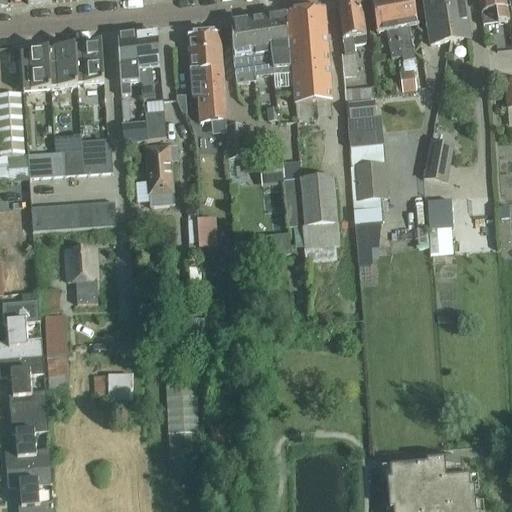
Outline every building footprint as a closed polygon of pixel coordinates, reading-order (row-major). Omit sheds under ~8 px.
[(403,60),(392,0),(379,0),(371,2),(375,21),(377,35),(387,33),(392,62),(403,60)] [(412,0),(392,0),(403,60),(414,58),(409,29),(418,27),(415,13),(412,0)] [(448,5),(447,0),(422,0),(430,47),(450,44),(444,5),(448,5)] [(464,0),(447,0),(448,5),(444,5),(450,44),(471,40),(464,0)] [(481,0),(485,27),(498,25),(509,24),(505,0),(481,0)] [(361,4),(337,8),(344,58),(341,58),(343,79),(357,78),(355,56),(354,47),(365,46),(364,37),(366,37),(361,4)] [(324,11),(289,15),(296,107),(332,104),(324,11)] [(287,16),(269,19),(273,73),(291,71),(287,16)] [(269,19),(250,22),(254,60),(252,60),(254,76),(273,73),(269,19)] [(254,60),(250,22),(231,25),(236,87),(255,85),(254,76),(252,60),(254,60)] [(160,70),(157,35),(117,40),(121,98),(141,96),(141,101),(153,100),(150,71),(160,70)] [(200,125),(226,123),(220,35),(187,38),(192,102),(198,101),(200,125)] [(75,50),(74,50),(77,90),(78,90),(78,88),(104,87),(102,47),(80,48),(81,50),(75,50)] [(77,90),(74,50),(54,51),(54,53),(48,54),(48,53),(51,93),(51,91),(77,90)] [(51,93),(48,53),(27,54),(28,56),(22,57),(22,56),(21,56),(23,95),(51,93)] [(417,96),(415,76),(401,77),(402,87),(404,98),(417,96)] [(402,87),(390,88),(391,99),(404,98),(402,87)] [(360,90),(345,91),(346,103),(361,101),(360,90)] [(19,96),(0,97),(0,159),(23,158),(19,96)] [(373,104),(348,106),(350,122),(375,120),(373,104)] [(276,110),(268,110),(269,122),(277,122),(276,110)] [(144,127),(145,143),(167,141),(165,125),(144,127)] [(125,145),(144,144),(143,126),(123,128),(125,145)] [(245,131),(230,132),(233,163),(248,162),(245,131)] [(99,153),(109,152),(108,142),(81,144),(81,154),(87,154),(99,153)] [(451,188),(456,152),(434,148),(428,185),(451,188)] [(169,149),(146,151),(144,152),(150,210),(174,207),(173,195),(169,149)] [(111,152),(109,152),(99,153),(101,177),(113,176),(111,152)] [(101,177),(99,153),(87,154),(89,178),(101,177)] [(87,154),(81,154),(75,155),(77,179),(89,178),(87,154)] [(65,179),(63,155),(52,156),(53,180),(65,179)] [(77,179),(75,155),(63,155),(65,179),(77,179)] [(52,156),(40,157),(41,181),(53,180),(52,156)] [(41,181),(40,157),(28,158),(29,182),(41,181)] [(6,160),(7,184),(28,182),(26,159),(6,160)] [(280,161),(259,163),(261,183),(282,181),(281,169),(280,161)] [(385,165),(350,169),(354,216),(382,213),(381,203),(388,203),(385,165)] [(333,182),(302,185),(306,227),(308,238),(339,234),(333,182)] [(306,227),(302,185),(283,187),(287,229),(306,227)] [(452,202),(428,203),(429,231),(453,230),(452,202)] [(103,206),(104,230),(116,229),(115,205),(103,206)] [(104,230),(103,206),(91,207),(92,231),(104,230)] [(81,232),(79,207),(67,208),(69,232),(81,232)] [(91,207),(79,207),(81,232),(92,231),(91,207)] [(69,232),(67,208),(55,209),(56,233),(69,232)] [(55,209),(43,210),(44,234),(56,233),(55,209)] [(44,234),(43,210),(31,211),(33,235),(44,234)] [(217,249),(216,220),(196,220),(197,249),(217,249)] [(162,244),(140,246),(141,265),(163,263),(162,244)] [(76,286),(77,309),(98,308),(95,251),(66,253),(68,287),(76,286)] [(43,291),(44,316),(59,315),(59,291),(43,291)] [(38,296),(22,297),(22,305),(38,304),(38,296)] [(0,363),(43,360),(41,342),(27,343),(26,326),(40,325),(38,304),(22,305),(2,307),(4,328),(7,328),(8,345),(0,345),(0,363)] [(44,319),(48,392),(68,391),(65,318),(44,319)] [(205,374),(204,348),(194,348),(195,374),(205,374)] [(44,378),(43,360),(0,363),(0,381),(11,380),(12,397),(9,397),(11,418),(47,415),(45,395),(31,396),(30,379),(44,378)] [(195,374),(167,375),(170,461),(197,460),(195,374)] [(133,376),(108,376),(109,403),(133,403),(133,376)] [(95,397),(107,397),(107,377),(95,377),(95,397)] [(47,415),(11,418),(12,438),(16,438),(17,455),(5,456),(6,473),(51,470),(50,452),(36,453),(34,436),(48,435),(47,415)] [(475,511),(475,506),(479,506),(479,504),(475,504),(474,490),(470,490),(469,478),(463,479),(461,460),(426,463),(426,466),(390,469),(391,482),(395,482),(397,510),(392,510),(392,511),(475,511)] [(51,470),(6,473),(8,491),(20,490),(21,507),(18,508),(18,511),(54,511),(54,505),(40,506),(38,489),(53,488),(51,470)]
